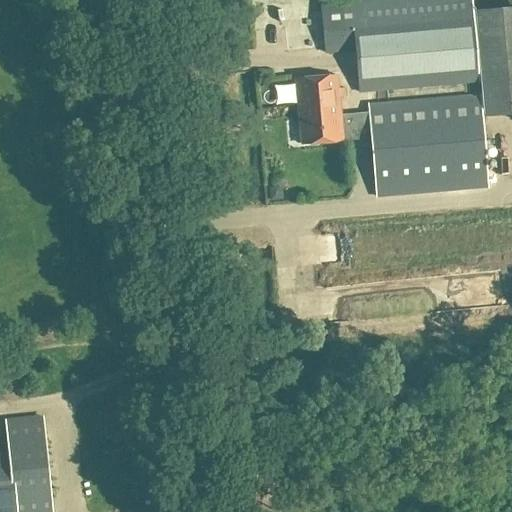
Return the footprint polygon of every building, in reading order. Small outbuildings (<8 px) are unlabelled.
[(323,53),(355,50),(358,90),(478,81),(471,0),(352,0),(319,3),(323,53)] [(511,6),(473,10),(483,117),(511,114),(511,6)] [(293,23),(293,44),(309,44),(309,22),(293,23)] [(338,88),(336,75),(296,79),(302,143),(370,137),(375,195),(486,186),(479,96),(367,106),(368,112),(340,114),(339,98),(345,98),(344,88),(338,88)] [(0,511),(51,511),(42,417),(5,421),(7,441),(0,441),(0,511)]
